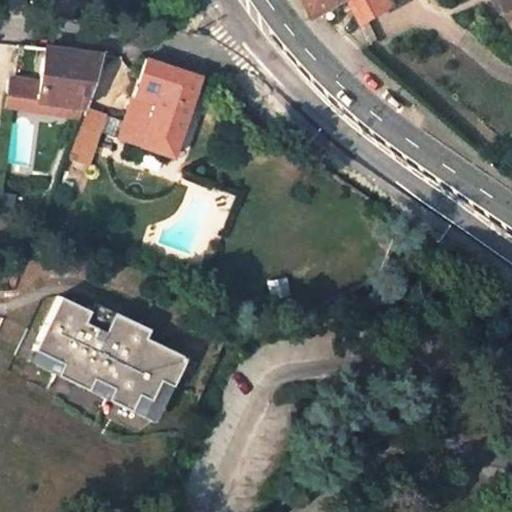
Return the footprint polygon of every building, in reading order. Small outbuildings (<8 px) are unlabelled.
[(366,21),(396,2),(394,0),(313,0),(320,13),(333,5),(341,0),(357,0),(366,18),(365,19),(366,21)] [(35,100),(83,106),(99,54),(42,48),(37,81),(35,100)] [(143,60),(117,138),(138,146),(169,158),(197,75),(154,61),(143,60)] [(30,99),(33,80),(5,77),(3,95),(30,99)] [(79,115),(83,106),(35,100),(30,99),(3,95),(2,105),(79,115)] [(82,156),(91,131),(75,126),(66,151),(82,156)] [(87,313),(60,300),(35,354),(63,365),(56,378),(83,389),(90,379),(111,388),(105,402),(128,413),(135,398),(155,408),(180,360),(139,341),(145,330),(110,315),(100,334),(82,326),(87,313)] [(228,437),(216,431),(209,443),(221,450),(228,437)]
